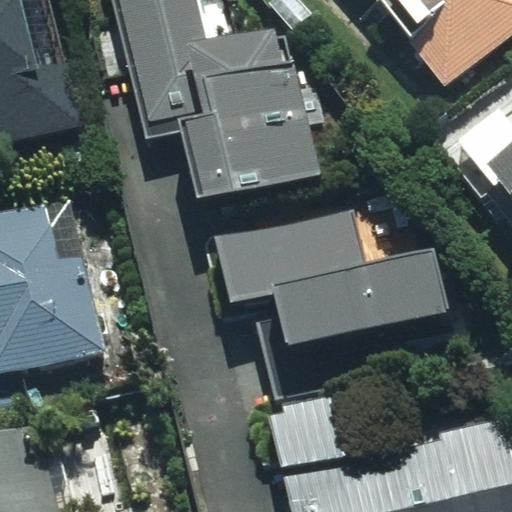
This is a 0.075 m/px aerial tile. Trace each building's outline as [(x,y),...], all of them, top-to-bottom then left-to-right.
[(117,0),(157,148),(195,138),(218,224),(328,195),(286,40),(213,59),(197,0),(117,0)] [(511,0),(370,0),(443,90),(511,35),(511,0)] [(40,85),(19,8),(0,13),(0,156),(90,133),(75,76),(40,85)] [(511,173),(491,191),(511,215),(511,173)] [(0,382),(107,356),(85,265),(58,271),(46,221),(0,232),(0,382)] [(439,273),(371,290),(355,226),(225,259),(241,325),(279,315),(294,377),(455,336),(439,273)] [(511,511),(511,459),(503,423),(367,455),(358,414),(274,434),(292,511),(511,511)] [(73,511),(53,435),(0,448),(0,511),(73,511)]
